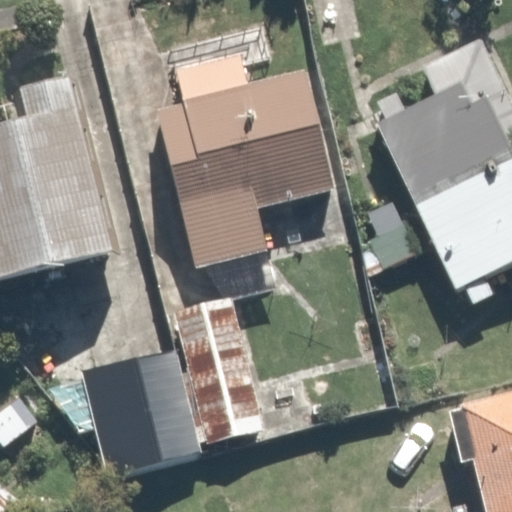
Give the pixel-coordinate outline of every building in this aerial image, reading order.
[(263,214),(325,200),(295,70),(258,79),(251,51),(171,70),(178,98),(180,106),(155,112),(194,278),(274,259),(263,214)] [(511,147),(474,68),(368,118),(455,298),(511,270),(511,147)] [(0,302),(110,277),(72,110),(0,126),(0,302)] [(272,436),(246,311),(173,326),(200,452),(272,436)] [(199,471),(173,351),(79,371),(104,490),(199,471)] [(52,416),(28,388),(0,412),(0,449),(5,456),(52,416)] [(511,511),(511,395),(460,409),(487,511),(511,511)] [(0,511),(19,511),(32,498),(2,472),(0,474),(0,511)]
